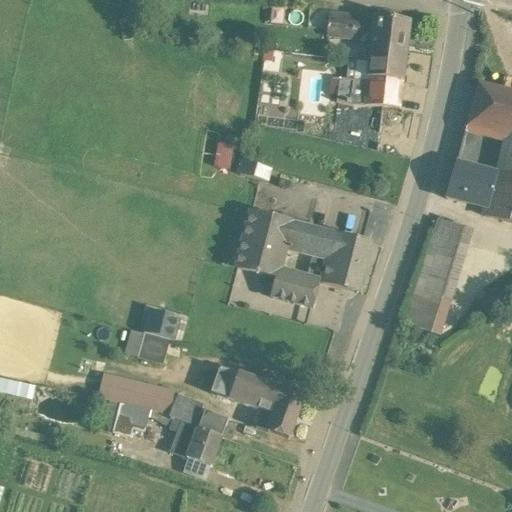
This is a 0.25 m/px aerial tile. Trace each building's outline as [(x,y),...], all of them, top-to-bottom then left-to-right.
[(406,54),(409,24),(373,20),(329,14),(326,37),(370,42),(369,49),(406,54)] [(235,37),(232,49),(251,53),(254,41),(235,37)] [(398,109),(406,54),(369,49),(367,63),(355,62),(353,82),(331,80),(329,102),(398,109)] [(262,64),(272,65),(273,51),(263,50),(262,58),(262,64)] [(511,90),(474,82),(461,140),(486,146),(490,129),(511,134),(511,90)] [(511,134),(490,129),(486,146),(503,150),(500,163),(511,165),(511,134)] [(267,185),(271,172),(243,163),(241,163),(237,176),(257,182),(267,185)] [(498,176),(494,175),(489,196),(486,210),(484,217),(511,223),(511,165),(500,163),(498,176)] [(494,175),(454,165),(449,185),(489,196),(494,175)] [(489,196),(449,185),(445,199),(486,210),(489,196)] [(317,284),(318,280),(283,271),(286,254),(323,263),(330,235),(249,213),(235,269),(277,280),(272,297),(311,308),(317,284)] [(469,232),(435,221),(404,326),(437,336),(469,232)] [(356,294),(369,246),(369,245),(330,235),(323,263),(318,280),(317,284),(356,294)] [(173,343),(179,321),(149,312),(143,335),(169,341),(173,343)] [(169,341),(143,335),(136,360),(162,367),(169,341)] [(205,409),(176,398),(177,395),(164,390),(103,375),(97,400),(147,412),(180,424),(221,440),(230,443),(235,430),(254,437),(256,429),(288,440),(302,399),(219,370),(205,409)] [(7,382),(4,396),(30,401),(33,387),(7,382)] [(142,433),(147,412),(97,400),(95,400),(92,412),(116,418),(112,433),(130,439),(132,430),(142,433)] [(210,469),(221,440),(180,424),(169,454),(210,469)]
